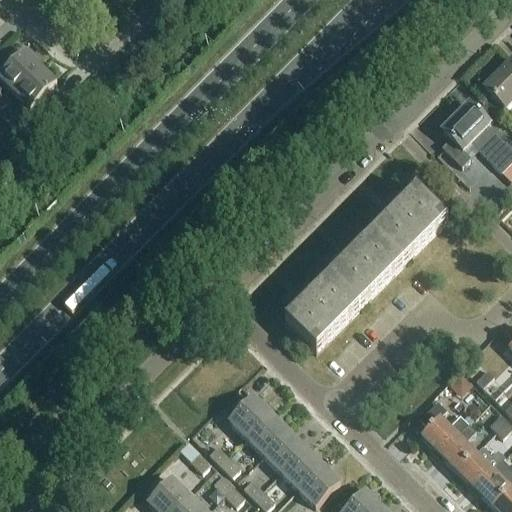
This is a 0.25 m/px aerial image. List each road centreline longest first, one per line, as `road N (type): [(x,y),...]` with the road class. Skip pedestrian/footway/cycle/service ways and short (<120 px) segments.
road 1 (primary): [(0,372),(370,0)]
road 2 (primary): [(301,0),(0,303)]
road 3 (residential): [(511,6),(392,127),(371,135),(229,279),(220,302)]
road 4 (residential): [(220,302),(53,469),(40,470),(0,511)]
road 5 (residential): [(511,303),(479,329),(429,317),(332,410)]
road 6 (residential): [(11,0),(62,51),(91,59),(132,38),(153,0)]
road 7 (residential): [(220,302),(332,410)]
road 8 (residential): [(332,410),(432,511)]
